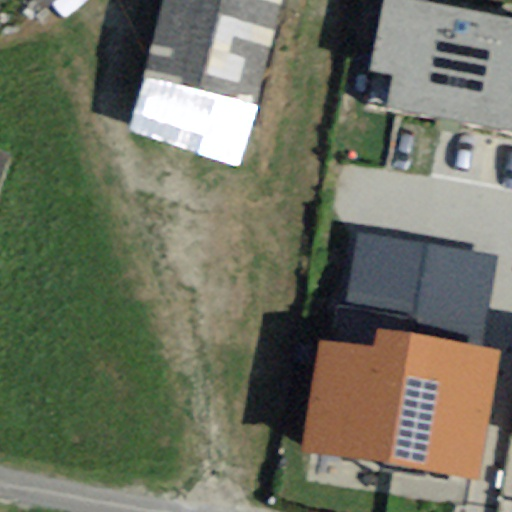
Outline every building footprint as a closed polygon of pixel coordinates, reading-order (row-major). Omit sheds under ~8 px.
[(255,106),(280,0),(162,0),(144,79),(255,106)] [(511,18),(418,0),(381,0),(367,74),(390,78),(384,111),(511,137),(511,131),(511,18)] [(255,106),(144,79),(126,135),(235,168),(255,106)] [(0,183),(9,157),(0,153),(0,183)] [(494,258),(357,234),(344,307),(334,306),(328,343),(372,350),(376,328),(478,346),(494,258)] [(302,453),(478,481),(499,349),(478,346),(376,328),(372,350),(328,343),(320,342),(302,453)]
